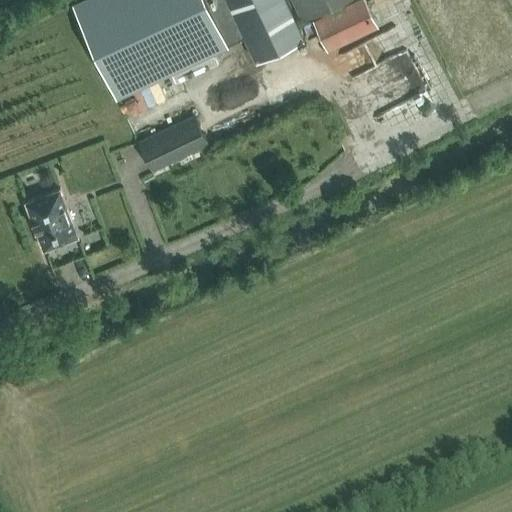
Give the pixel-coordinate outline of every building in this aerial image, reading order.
[(115,96),(227,44),(206,0),(74,0),(71,1),(115,96)] [(304,39),(285,0),(225,0),(255,62),(304,39)] [(294,0),(302,18),(340,0),(294,0)] [(328,50),(378,26),(365,0),(358,0),(314,21),(328,50)] [(152,170),(209,143),(197,116),(140,142),(152,170)] [(60,187),(25,200),(44,248),(78,235),(60,187)]
